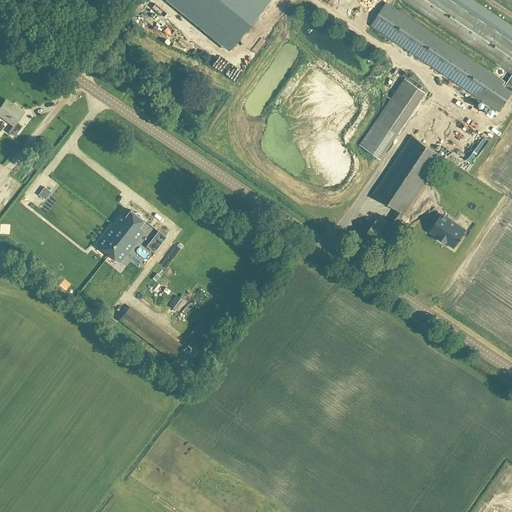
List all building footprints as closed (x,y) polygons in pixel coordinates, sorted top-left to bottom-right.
[(181,0),(178,6),(244,51),(278,0),(181,0)] [(386,3),(371,26),(499,112),(511,92),(511,42),(448,0),(403,0),(511,73),(511,74),(506,84),(386,3)] [(405,78),(362,145),(382,157),(425,90),(405,78)] [(17,122),(24,112),(17,107),(16,108),(6,100),(0,107),(0,116),(14,126),(9,133),(15,137),(23,126),(17,122)] [(484,143),(487,137),(477,132),(474,138),(484,143)] [(392,231),(442,156),(412,136),(373,195),(397,210),(386,227),(376,220),(365,237),(370,240),(369,242),(377,247),(378,246),(384,249),(395,233),(392,231)] [(51,191),(45,186),(39,194),(45,199),(51,191)] [(96,243),(120,262),(143,232),(139,228),(145,221),(141,218),(140,215),(137,213),(134,213),(131,210),(125,217),(121,215),(114,225),(112,223),(96,243)] [(442,215),(431,231),(439,237),(438,238),(445,242),(446,242),(454,247),(459,240),(460,241),(461,238),(460,238),(465,230),(447,219),(448,218),(447,218),(444,216),(444,215),(443,216),(442,215)] [(93,220),(91,224),(98,228),(100,224),(93,220)] [(159,232),(155,237),(161,242),(165,237),(159,232)] [(141,299),(146,291),(141,288),(136,295),(141,299)] [(183,301),(177,296),(169,305),(176,310),(183,301)] [(172,361),(184,346),(130,306),(119,321),(172,361)]
